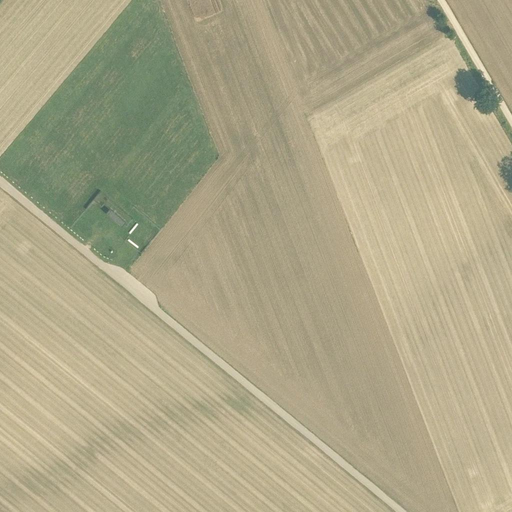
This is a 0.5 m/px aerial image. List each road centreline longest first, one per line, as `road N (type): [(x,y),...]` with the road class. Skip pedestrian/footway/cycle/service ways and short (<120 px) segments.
road 1 (unclassified): [(398,511),(0,185)]
road 2 (track): [(511,122),(440,0)]
